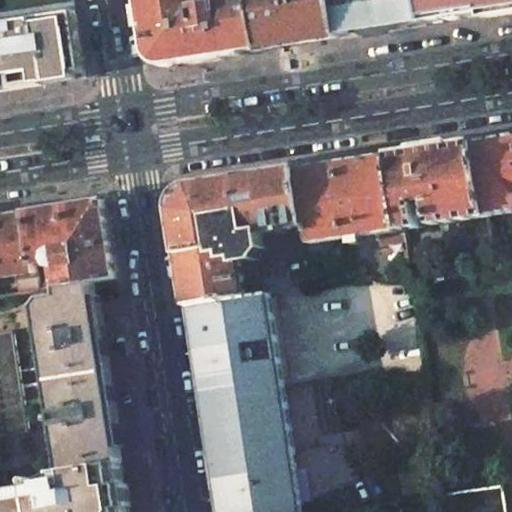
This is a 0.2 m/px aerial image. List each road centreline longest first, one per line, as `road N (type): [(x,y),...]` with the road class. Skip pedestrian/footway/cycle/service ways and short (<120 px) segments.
road 1 (primary): [(511,54),(125,115)]
road 2 (primary): [(132,153),(511,93)]
road 3 (residential): [(189,511),(132,153)]
road 4 (primary): [(0,174),(132,153)]
road 5 (primary): [(125,115),(0,135)]
